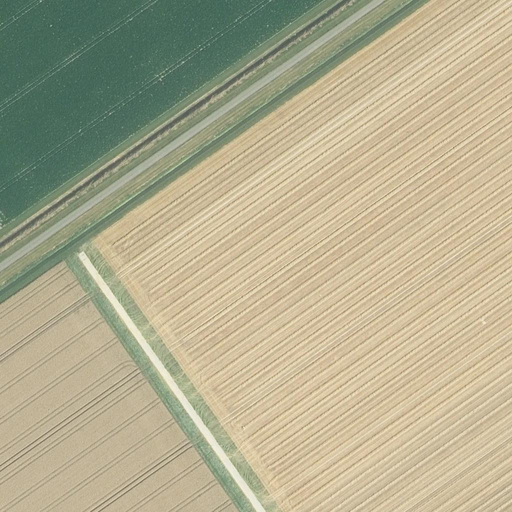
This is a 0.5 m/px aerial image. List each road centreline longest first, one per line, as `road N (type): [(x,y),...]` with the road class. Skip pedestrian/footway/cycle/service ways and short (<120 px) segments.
road 1 (unclassified): [(0,267),(378,0)]
road 2 (track): [(80,255),(260,511)]
